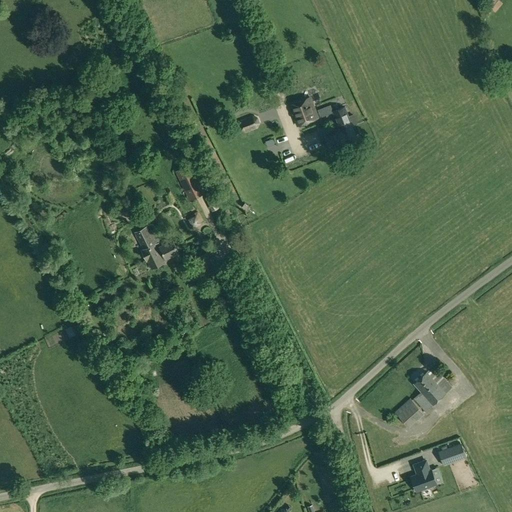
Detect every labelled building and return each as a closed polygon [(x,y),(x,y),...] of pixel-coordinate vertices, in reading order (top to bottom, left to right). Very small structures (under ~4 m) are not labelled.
[(486,5),(495,12),(499,8),(490,1),(486,5)] [(310,97),(290,105),(298,125),(318,117),(310,97)] [(332,111),(333,111),(331,105),(318,110),(321,117),(332,112),(332,111)] [(332,111),(332,112),(340,130),(325,136),(330,148),(345,142),(345,144),(358,139),(356,134),(345,106),(333,111),(332,111)] [(246,133),(258,128),(260,123),(258,117),(253,115),(241,120),(238,125),(240,131),(246,133)] [(162,122),(168,135),(177,131),(170,117),(162,122)] [(202,192),(190,166),(178,172),(190,198),(202,192)] [(175,201),(170,189),(162,192),(168,204),(175,201)] [(226,195),(220,197),(222,203),(229,200),(226,195)] [(214,197),(206,201),(211,212),(219,208),(214,197)] [(128,205),(127,205),(126,205),(125,205),(124,205),(123,206),(122,207),(122,208),(121,209),(121,210),(121,211),(121,212),(122,213),(122,214),(123,215),(124,216),(125,216),(126,216),(127,216),(128,216),(129,216),(130,215),(131,215),(132,214),(132,213),(133,212),(133,211),(133,210),(132,209),(132,208),(132,207),(131,207),(130,206),(130,205),(129,205),(128,205)] [(198,211),(185,218),(190,227),(192,226),(193,228),(201,223),(200,222),(202,220),(198,211)] [(153,229),(149,231),(147,227),(137,232),(153,265),(163,260),(179,252),(174,240),(161,246),(153,229)] [(240,231),(228,238),(235,251),(247,245),(240,231)] [(198,263),(194,266),(200,277),(203,275),(204,276),(205,275),(207,280),(219,274),(217,269),(218,269),(209,251),(195,258),(198,263)] [(185,295),(180,285),(171,289),(175,299),(185,295)] [(414,384),(421,392),(414,399),(426,412),(446,393),(452,387),(432,366),(414,384)] [(459,445),(439,452),(444,465),(466,457),(461,444),(459,445)] [(437,484),(436,483),(431,470),(431,469),(429,470),(426,461),(414,465),(417,472),(418,471),(419,474),(411,477),(416,491),(437,484)]
